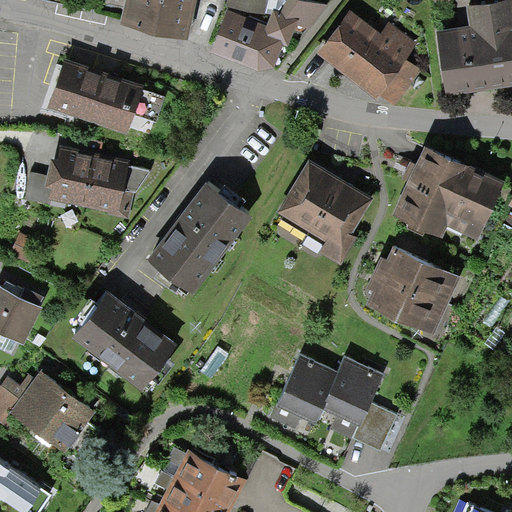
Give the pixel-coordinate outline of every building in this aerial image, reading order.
[(126,0),(122,18),(188,34),(196,0),(126,0)] [(227,0),(226,10),(223,10),(211,44),(258,63),(274,60),(285,36),(287,37),(295,20),(310,24),(327,2),(319,0),(227,0)] [(511,84),(511,0),(509,0),(462,6),(465,28),(436,31),(443,93),(511,84)] [(324,53),(382,95),(421,41),(391,19),(383,30),(355,10),(324,53)] [(46,102),(126,128),(133,109),(143,81),(62,54),(46,102)] [(167,89),(143,81),(133,109),(157,117),(167,89)] [(129,161),(130,158),(109,153),(84,147),(60,141),(57,153),(51,152),(46,175),(32,172),(26,196),(48,201),(50,192),(109,206),(108,210),(129,215),(135,188),(124,185),(124,184),(129,161)] [(448,229),(478,243),(503,189),(423,152),(394,217),(443,240),(448,229)] [(150,166),(129,161),(124,184),(136,186),(150,166)] [(277,219),(341,257),(372,205),(354,194),(322,175),(308,167),(277,219)] [(149,257),(193,289),(247,215),(202,183),(149,257)] [(20,231),(11,250),(30,259),(39,240),(20,231)] [(366,304),(436,332),(457,280),(387,252),(366,304)] [(24,337),(43,299),(0,277),(0,344),(11,350),(19,334),(24,337)] [(140,373),(172,330),(105,280),(73,322),(140,373)] [(355,440),(382,451),(397,413),(371,403),(382,375),(344,360),(338,375),(299,359),(278,412),(317,427),(322,412),(360,427),(355,440)] [(64,445),(90,408),(32,368),(22,382),(7,372),(0,382),(0,413),(9,420),(16,412),(64,445)] [(0,454),(0,490),(32,511),(35,511),(51,490),(0,454)] [(230,511),(245,483),(186,454),(156,511),(230,511)] [(505,511),(468,495),(460,511),(505,511)]
